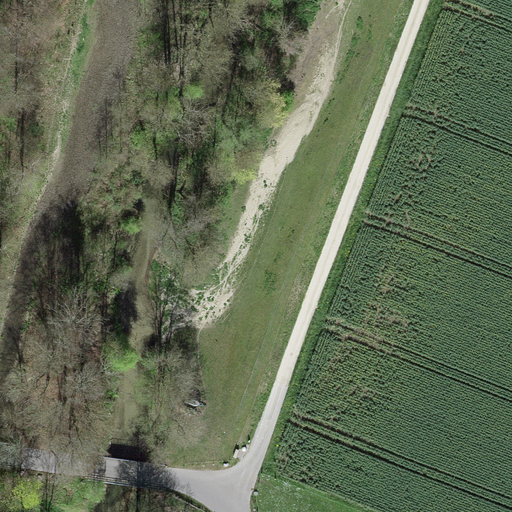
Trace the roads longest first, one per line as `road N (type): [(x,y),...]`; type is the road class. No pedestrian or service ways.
road 1 (track): [(226,511),(419,0)]
road 2 (unclassified): [(0,455),(174,486),(227,511)]
